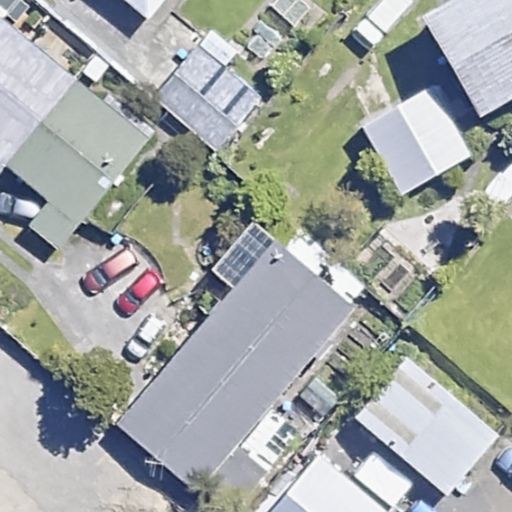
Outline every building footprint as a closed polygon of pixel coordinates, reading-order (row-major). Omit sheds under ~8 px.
[(118,0),(142,20),(159,0),(118,0)] [(511,97),(511,0),(446,0),(407,31),(479,123),(511,97)] [(233,50),(188,15),(133,85),(217,150),(260,95),(221,65),(233,50)] [(0,171),(13,182),(0,199),(0,206),(54,250),(143,139),(0,23),(0,171)] [(468,156),(427,87),(357,128),(398,197),(468,156)] [(305,238),(288,256),(272,242),(111,418),(192,492),(218,464),(249,493),(301,436),(266,405),(367,295),(305,238)] [(496,436),(402,357),(320,456),(313,451),(261,511),(388,511),(365,492),(396,455),(445,496),(496,436)]
